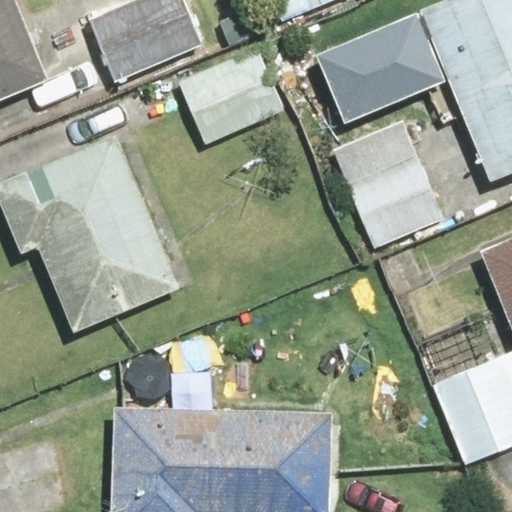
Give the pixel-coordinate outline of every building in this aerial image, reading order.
[(0,0),(0,105),(50,85),(13,0),(0,0)] [(185,0),(139,0),(84,25),(111,85),(205,42),(185,0)] [(271,0),(281,24),(341,0),(271,0)] [(511,0),(466,0),(423,17),(492,190),(511,181),(511,0)] [(257,51),(179,82),(203,142),(281,111),(257,51)] [(408,126),(336,153),(371,247),(443,220),(408,126)] [(179,293),(116,139),(0,186),(0,213),(20,261),(37,254),(72,337),(179,293)] [(511,245),(479,259),(511,337),(511,245)] [(333,511),(335,417),(117,415),(116,511),(333,511)]
